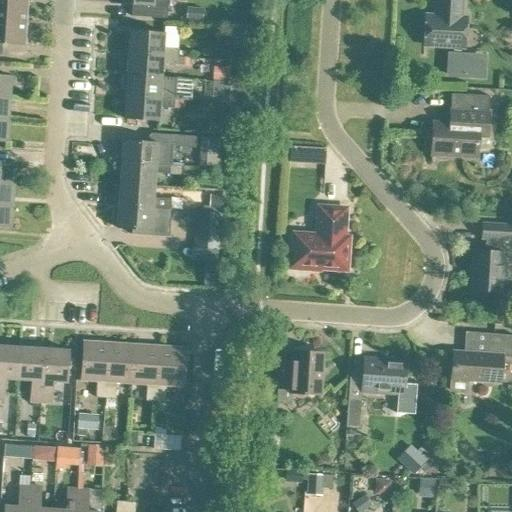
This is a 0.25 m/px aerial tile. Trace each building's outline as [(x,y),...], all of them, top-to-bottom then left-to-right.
[(0,0),(0,21),(24,23),(25,1),(10,0),(9,0),(0,0)] [(110,0),(110,4),(131,5),(131,17),(166,20),(166,0),(110,0)] [(425,16),(423,46),(453,48),(460,49),(464,49),(465,19),(460,18),(460,0),(435,0),(435,17),(425,16)] [(206,9),(186,8),(185,23),(205,24),(206,9)] [(24,23),(0,21),(0,56),(1,56),(1,44),(22,46),(24,23)] [(176,57),(177,49),(163,48),(164,34),(129,32),(127,54),(176,57)] [(230,59),(231,43),(214,42),(213,58),(230,59)] [(445,52),(444,77),(484,78),(485,53),(445,52)] [(161,78),(162,65),(176,66),(176,57),(127,54),(126,76),(161,78)] [(176,57),(176,66),(188,66),(189,58),(176,57)] [(0,98),(9,99),(11,77),(0,76),(0,98)] [(121,90),(125,90),(124,97),(174,100),(175,79),(161,78),(126,76),(126,77),(122,77),(121,90)] [(211,103),(227,104),(229,83),(212,82),(211,103)] [(486,139),(489,97),(451,94),(449,124),(433,123),(430,166),(431,166),(432,156),(476,158),(477,138),(486,139)] [(174,101),(124,97),(123,119),(158,122),(159,108),(173,109),(174,101)] [(9,99),(0,98),(0,120),(8,121),(9,99)] [(150,135),(144,143),(121,141),(120,164),(169,167),(172,167),(173,148),(195,149),(195,138),(150,135)] [(306,164),(307,148),(289,147),(289,163),(306,164)] [(0,184),(13,185),(15,163),(0,162),(0,184)] [(169,167),(120,164),(118,185),(154,187),(154,174),(180,176),(181,167),(172,167),(169,167)] [(0,205),(12,206),(13,185),(0,184),(0,205)] [(118,185),(117,207),(169,210),(170,200),(153,199),(154,187),(118,185)] [(209,195),(209,208),(222,209),(222,196),(209,195)] [(12,206),(0,205),(0,227),(10,228),(12,206)] [(169,210),(117,207),(116,229),(131,230),(131,236),(169,238),(170,210),(169,210)] [(290,268),(312,270),(312,268),(346,270),(348,238),(344,238),(346,209),(318,208),(316,236),(311,236),(309,234),(302,233),(299,235),(293,235),(293,249),(291,249),(290,268)] [(220,214),(195,213),(193,249),(218,251),(220,214)] [(511,226),(482,224),(481,239),(485,239),(484,252),(473,251),(470,291),(499,293),(503,253),(501,253),(502,240),(511,241),(511,226)] [(453,352),(450,381),(450,390),(453,393),(466,394),(467,382),(500,384),(502,357),(511,358),(511,336),(487,334),(486,354),(453,352)] [(104,399),(108,344),(82,342),(80,381),(96,382),(95,398),(104,399)] [(108,344),(104,399),(114,399),(115,383),(131,384),(133,346),(108,344)] [(158,347),(133,346),(131,384),(146,385),(145,401),(155,402),(158,347)] [(19,348),(0,347),(0,400),(2,401),(4,379),(17,380),(19,348)] [(158,347),(155,402),(164,403),(165,387),(181,388),(184,349),(158,347)] [(19,348),(17,380),(30,381),(29,403),(40,403),(43,350),(19,348)] [(43,350),(40,403),(50,404),(52,382),(65,383),(67,351),(43,350)] [(322,353),(292,351),(292,363),(279,362),(276,404),(290,405),(291,394),(319,396),(322,353)] [(403,394),(405,363),(363,360),(360,391),(403,394)] [(348,400),(346,428),(359,428),(360,401),(348,400)] [(97,431),(98,415),(77,414),(77,430),(97,431)] [(153,447),(177,448),(177,439),(154,437),(153,447)] [(430,457),(419,447),(416,451),(409,445),(395,460),(412,476),(430,457)] [(102,468),(103,447),(87,446),(86,467),(102,468)] [(41,462),(42,448),(32,447),(31,461),(41,462)] [(259,447),(257,467),(270,468),(270,463),(274,463),(276,449),(259,447)] [(57,449),(56,461),(70,462),(70,468),(77,468),(78,450),(57,449)] [(137,458),(135,475),(160,477),(162,460),(137,458)] [(284,470),(283,483),(302,484),(302,477),(303,471),(284,470)] [(306,475),(305,495),(321,496),(322,475),(306,475)] [(455,491),(455,480),(437,479),(437,491),(455,491)] [(390,481),(375,480),(374,495),(389,496),(390,481)] [(27,511),(29,487),(18,486),(17,508),(3,507),(2,511),(27,511)] [(40,487),(29,487),(27,511),(51,511),(52,510),(38,509),(40,487)] [(52,510),(51,511),(75,511),(77,490),(66,489),(65,511),(52,510)] [(75,511),(86,511),(88,491),(77,490),(75,511)] [(124,511),(125,503),(116,502),(114,511),(124,511)] [(125,503),(124,511),(133,511),(134,503),(125,503)]
